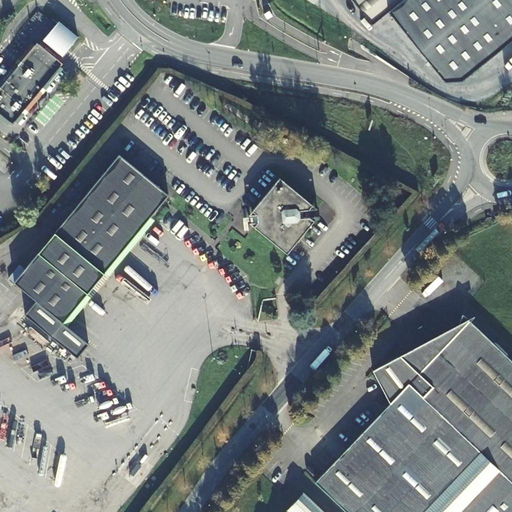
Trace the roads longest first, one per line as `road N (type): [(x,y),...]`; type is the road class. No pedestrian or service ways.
road 1 (residential): [(191,511),(220,468),(438,222)]
road 2 (tertiary): [(226,59),(362,82),(436,113)]
road 3 (tertiary): [(115,0),(150,37),(226,59)]
